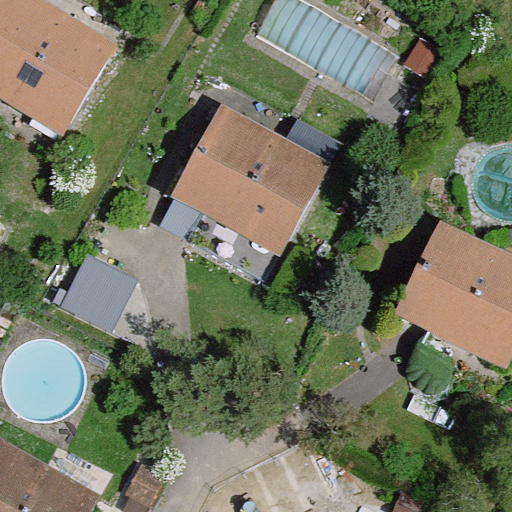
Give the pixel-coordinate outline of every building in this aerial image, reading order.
[(17,0),(8,0),(0,13),(0,84),(3,80),(74,124),(114,59),(17,0)] [(220,122),(176,203),(208,221),(216,207),(289,247),(326,179),(220,122)] [(280,259),(289,247),(216,207),(208,221),(280,259)] [(280,259),(208,221),(193,245),(268,287),(280,259)] [(511,269),(440,236),(401,319),(434,335),(440,322),(511,355),(511,269)] [(98,252),(73,304),(124,328),(149,276),(98,252)] [(0,456),(0,511),(94,511),(95,511),(0,456)] [(164,482),(146,473),(134,497),(152,506),(164,482)]
